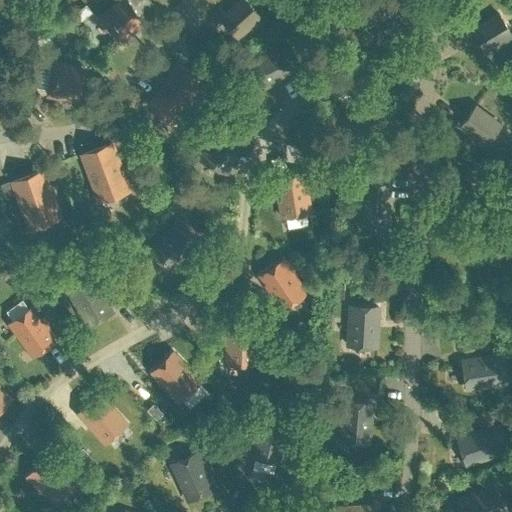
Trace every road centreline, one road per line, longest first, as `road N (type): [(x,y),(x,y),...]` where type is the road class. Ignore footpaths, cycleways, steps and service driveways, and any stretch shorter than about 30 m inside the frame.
road 1 (residential): [(0,462),(54,391),(228,275),(246,231),(256,158),(273,128),(361,78),(430,80)]
road 2 (residential): [(422,210),(415,511)]
road 3 (residential): [(198,0),(81,134),(0,142)]
road 4 (residential): [(430,80),(422,210)]
